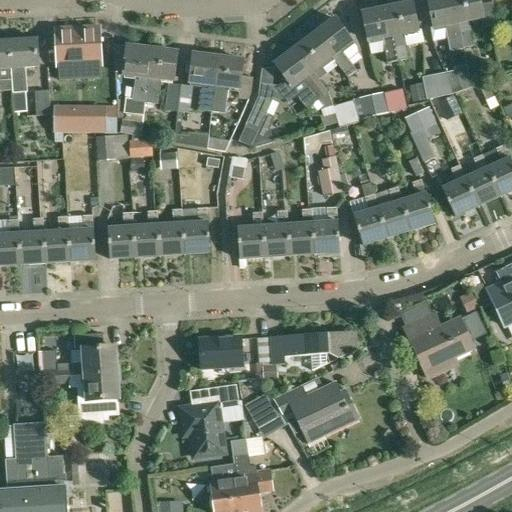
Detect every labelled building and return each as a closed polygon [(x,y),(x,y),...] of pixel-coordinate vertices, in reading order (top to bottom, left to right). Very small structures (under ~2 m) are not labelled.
[(464,48),(453,0),(429,0),(427,1),(433,28),(445,26),(450,51),(454,51),(454,50),(464,48)] [(453,0),(464,48),(477,45),(473,24),(482,22),(483,28),(494,26),(492,3),(480,6),(478,0),(453,0)] [(411,5),(386,10),(392,37),(393,37),(398,62),(409,60),(404,35),(417,32),(411,5)] [(392,37),(386,10),(361,15),(367,42),(382,39),(387,64),(398,62),(393,37),(392,37)] [(313,35),(330,57),(331,57),(347,79),(356,71),(348,61),(358,53),(355,48),(333,20),(313,35)] [(57,68),(100,66),(98,26),(55,28),(57,68)] [(313,35),(294,50),(311,71),(330,57),(313,35)] [(8,42),(11,91),(12,95),(13,95),(15,114),(26,113),(24,94),(26,94),(23,68),(37,66),(35,40),(8,42)] [(0,92),(11,91),(8,42),(0,42),(0,92)] [(143,104),(150,50),(113,46),(115,73),(121,75),(135,77),(133,90),(135,90),(133,103),(128,102),(127,116),(143,118),(145,104),(143,104)] [(175,53),(150,50),(143,104),(145,104),(154,105),(156,93),(158,93),(160,80),(169,81),(164,111),(177,113),(181,86),(172,85),(175,53)] [(329,93),(311,71),(294,50),(274,65),(286,80),(275,88),(286,103),(298,94),(306,90),(309,93),(310,92),(317,102),(329,93)] [(210,112),(216,59),(191,56),(188,84),(201,86),(198,110),(210,112)] [(242,62),(216,59),(210,112),(222,114),(223,101),(227,101),(228,92),(239,93),(238,99),(248,101),(251,94),(253,79),(240,77),(242,62)] [(434,76),(438,98),(452,95),(472,88),(466,66),(453,68),(453,72),(434,76)] [(438,98),(434,76),(422,78),(423,84),(409,87),(412,104),(438,98)] [(259,98),(244,127),(257,133),(258,133),(272,102),(274,86),(260,84),(259,98)] [(192,87),(181,86),(177,113),(186,115),(188,106),(189,107),(192,87)] [(370,97),(375,117),(388,114),(408,109),(404,89),(384,94),(384,93),(370,97)] [(34,93),(36,117),(37,126),(51,124),(50,115),(48,92),(34,93)] [(375,117),(370,97),(353,100),(354,106),(359,121),(363,120),(375,117)] [(359,121),(354,106),(339,110),(343,126),(359,121)] [(437,126),(428,107),(404,119),(413,137),(437,126)] [(104,133),(104,109),(54,108),(54,132),(104,133)] [(122,121),(120,134),(140,138),(143,124),(122,121)] [(257,133),(244,127),(237,143),(249,149),(257,133)] [(348,148),(350,143),(346,127),(330,132),(333,140),(331,141),(334,151),(348,148)] [(43,176),(64,174),(62,135),(52,136),(54,166),(43,167),(43,176)] [(208,150),(209,138),(209,136),(199,135),(199,138),(175,135),(174,145),(208,150)] [(501,197),(488,169),(483,156),(479,158),(469,135),(461,138),(471,161),(473,160),(479,173),(465,180),(478,208),(501,197)] [(98,162),(116,161),(114,137),(96,139),(98,162)] [(209,138),(208,150),(225,153),(230,142),(209,138)] [(129,143),(130,159),(154,157),(153,142),(129,143)] [(501,163),(488,169),(501,197),(511,191),(511,164),(504,146),(495,150),(501,163)] [(178,170),(177,155),(159,156),(161,171),(178,170)] [(424,173),(416,158),(408,163),(416,177),(424,173)] [(478,208),(465,180),(459,167),(450,171),(455,183),(441,190),(454,219),(478,208)] [(343,193),(342,188),(339,176),(338,168),(317,172),(323,197),(343,193)] [(24,181),(36,180),(36,171),(23,172),(24,181)] [(339,176),(342,188),(349,186),(345,174),(339,176)] [(403,201),(412,231),(435,224),(421,181),(412,184),(416,197),(403,201)] [(387,239),(378,209),(370,184),(361,187),(369,212),(353,217),(362,246),(387,239)] [(392,205),(378,209),(387,239),(412,231),(403,201),(398,187),(388,191),(392,205)] [(312,224),(315,254),(339,252),(335,208),(326,209),(327,223),(312,224)] [(198,224),(183,225),(186,255),(211,253),(208,209),(197,210),(198,224)] [(315,254),(312,224),(311,210),(302,210),(303,225),(288,226),(290,256),(315,254)] [(174,226),(158,227),(161,257),(186,255),(183,225),(182,211),(173,211),(174,226)] [(161,257),(158,227),(157,212),(149,213),(150,228),(135,229),(137,259),(161,257)] [(278,227),(264,228),(266,258),(290,256),(288,226),(287,212),(277,213),(278,227)] [(137,259),(135,229),(133,213),(123,214),(124,229),(108,230),(110,261),(137,259)] [(266,258),(264,228),(262,214),(252,215),(253,229),(237,230),(239,261),(266,258)] [(84,231),(69,232),(71,263),(96,261),(93,216),(83,217),(84,231)] [(60,233),(44,234),(46,264),(71,263),(69,232),(69,218),(59,218),(60,233)] [(33,234),(19,235),(21,266),(46,264),(44,234),(43,219),(32,220),(33,234)] [(0,267),(21,266),(19,235),(18,221),(9,222),(10,236),(0,236),(0,267)] [(511,278),(487,290),(505,327),(511,323),(511,278)] [(439,364),(472,349),(459,320),(440,328),(434,315),(405,329),(428,380),(443,373),(439,364)] [(294,358),(310,357),(310,360),(311,360),(312,372),(326,366),(355,352),(354,333),(270,338),(272,367),(262,367),(263,380),(277,379),(276,366),(284,366),(284,358),(294,357),(294,358)] [(68,376),(116,373),(114,347),(102,348),(101,334),(74,336),(75,351),(81,351),(82,363),(56,364),(55,351),(41,352),(42,372),(53,371),(53,378),(58,377),(59,383),(68,383),(68,376)] [(201,368),(242,365),(241,340),(200,343),(201,368)] [(53,371),(42,372),(43,384),(59,383),(58,377),(53,378),(53,371)] [(118,399),(116,373),(68,376),(68,383),(68,389),(76,389),(79,418),(69,419),(70,429),(103,427),(101,400),(118,399)] [(299,387),(273,399),(283,417),(293,412),(296,419),(288,422),(295,437),(303,433),(308,445),(359,420),(345,391),(339,394),(334,384),(305,398),(299,387)] [(190,392),(192,408),(181,410),(185,436),(191,435),(191,440),(190,442),(191,451),(193,452),(194,458),(224,453),(218,410),(239,407),(236,386),(190,392)] [(273,399),(269,392),(255,400),(270,425),(283,417),(273,399)] [(15,460),(46,457),(43,424),(12,427),(15,460)] [(238,490),(240,511),(261,511),(259,493),(273,491),(269,470),(257,472),(256,466),(247,468),(245,455),(233,457),(234,464),(237,479),(234,479),(235,490),(238,490)] [(7,490),(0,491),(0,492),(1,511),(64,511),(60,456),(46,457),(15,460),(5,461),(7,490)] [(237,479),(234,464),(211,467),(213,482),(210,483),(214,511),(240,511),(238,490),(235,490),(234,479),(237,479)]
